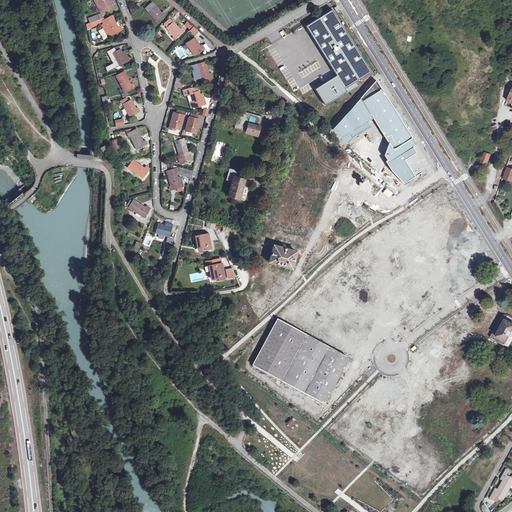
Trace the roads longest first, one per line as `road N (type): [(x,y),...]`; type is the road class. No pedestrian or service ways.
road 1 (tertiary): [(344,0),(511,272)]
road 2 (track): [(0,251),(35,308),(43,367),(57,384),(106,511)]
road 3 (unclassified): [(239,446),(237,414),(168,330),(109,228)]
road 4 (unclassified): [(0,43),(62,156),(105,169),(109,228)]
road 5 (track): [(110,248),(127,325),(228,437)]
road 6 (trunk): [(0,301),(34,511)]
road 7 (residential): [(227,53),(184,218)]
road 8 (track): [(43,367),(47,511)]
road 9 (track): [(107,130),(79,0)]
